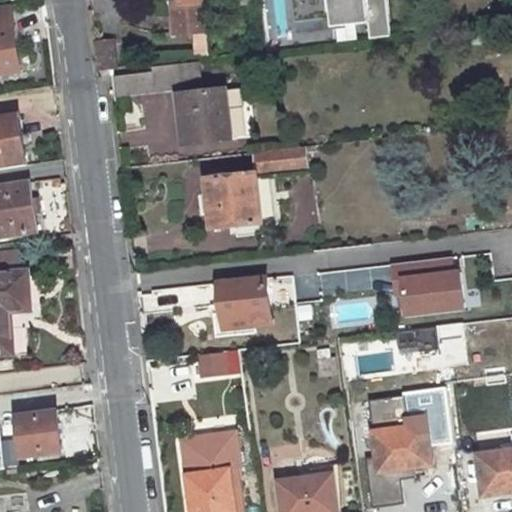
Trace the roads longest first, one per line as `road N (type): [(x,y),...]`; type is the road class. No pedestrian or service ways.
road 1 (residential): [(511,235),(104,287)]
road 2 (residential): [(104,287),(69,0)]
road 3 (residential): [(132,511),(104,287)]
